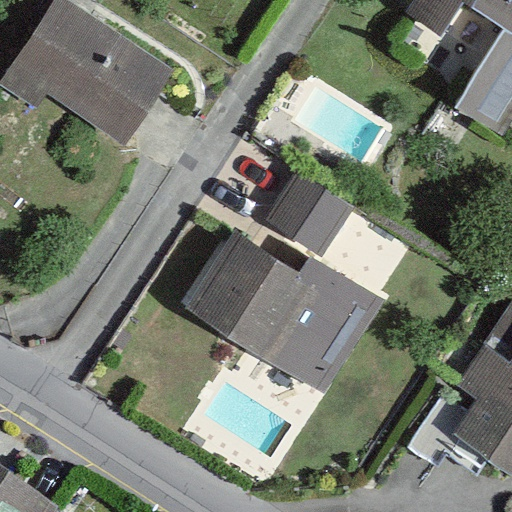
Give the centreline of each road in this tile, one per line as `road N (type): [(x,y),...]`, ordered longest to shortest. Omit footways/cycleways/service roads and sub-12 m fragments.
road 1 (residential): [(302,0),(41,397)]
road 2 (residential): [(216,511),(41,397)]
